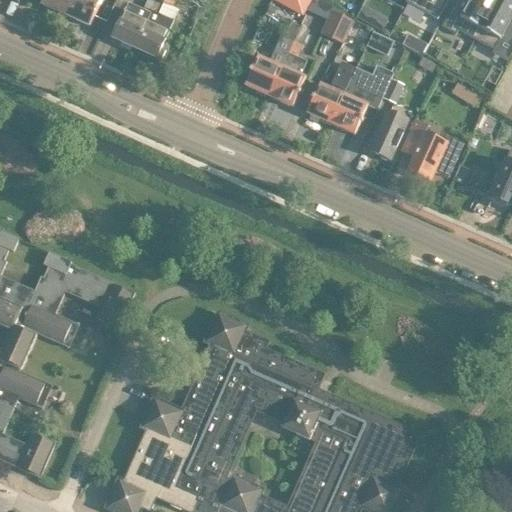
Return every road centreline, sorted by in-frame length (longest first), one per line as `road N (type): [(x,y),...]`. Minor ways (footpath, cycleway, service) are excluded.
road 1 (residential): [(63,511),(148,308),(172,290),(251,303),(378,384)]
road 2 (tertiary): [(511,273),(186,130)]
road 3 (tertiary): [(186,130),(0,46)]
road 4 (residential): [(378,384),(457,426),(421,511)]
road 5 (residential): [(186,130),(241,0)]
